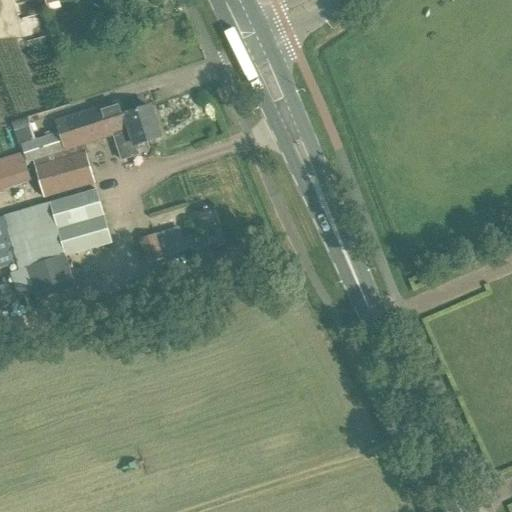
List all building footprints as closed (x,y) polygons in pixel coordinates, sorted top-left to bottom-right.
[(45,17),(40,0),(16,0),(22,23),(45,17)] [(43,0),(46,11),(61,8),(58,0),(43,0)] [(126,114),(127,114),(122,101),(67,118),(67,120),(57,123),(60,133),(36,140),(33,141),(35,147),(24,150),(25,153),(22,154),(0,160),(0,199),(33,189),(26,166),(53,158),(55,163),(35,169),(44,199),(95,184),(84,146),(115,137),(115,136),(111,123),(128,118),(126,114)] [(151,106),(127,114),(126,114),(128,118),(111,123),(115,136),(115,137),(123,162),(140,156),(137,147),(161,140),(151,106)] [(32,117),(12,124),(15,131),(31,126),(35,125),(32,117)] [(31,126),(15,131),(22,154),(25,153),(24,150),(35,147),(33,141),(36,140),(31,126)] [(96,190),(0,219),(0,268),(15,264),(18,272),(25,270),(35,302),(75,290),(64,256),(112,243),(96,190)] [(148,221),(164,215),(159,202),(143,208),(148,221)] [(156,234),(140,239),(147,263),(164,257),(156,234)]
